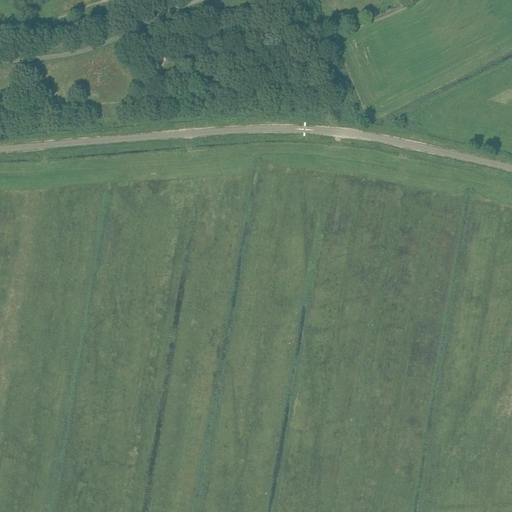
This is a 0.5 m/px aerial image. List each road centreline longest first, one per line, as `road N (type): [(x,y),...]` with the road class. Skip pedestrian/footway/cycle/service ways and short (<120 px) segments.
road 1 (unclassified): [(298,129),(0,149)]
road 2 (unclassified): [(511,167),(314,130)]
